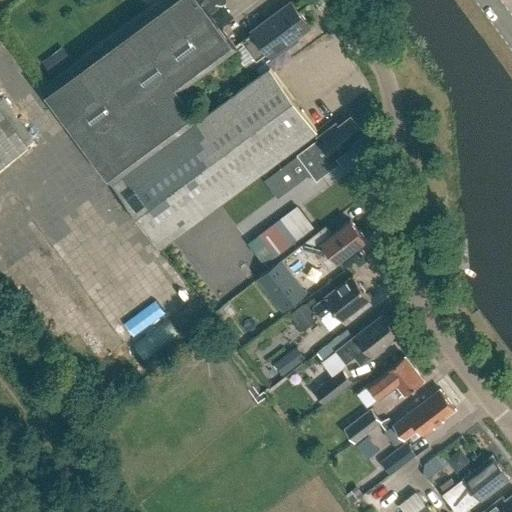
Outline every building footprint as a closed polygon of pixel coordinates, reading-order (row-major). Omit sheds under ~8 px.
[(180,90),(236,48),(210,14),(218,8),(219,4),(224,5),(224,0),(161,0),(41,89),(159,246),(317,130),(270,67),(199,119),(180,90)] [(291,2),(250,32),(252,33),(241,41),(256,60),(267,52),(271,58),(298,39),(296,36),(309,26),(291,2)] [(43,64),(53,76),(64,68),(55,55),(43,64)] [(0,167),(29,146),(0,106),(0,167)] [(338,127),(336,124),(319,137),(297,154),(316,180),(339,162),(335,157),(348,147),(347,145),(363,133),(351,117),(338,127)] [(275,256),(313,227),(297,206),(259,234),(275,256)] [(325,225),(300,245),(314,262),(318,259),(326,269),(336,261),(337,261),(365,239),(350,219),(331,234),(325,225)] [(307,292),(282,258),(257,277),(282,311),(307,292)] [(324,299),(325,300),(313,310),(329,330),(370,298),(354,277),(324,299)] [(153,302),(121,319),(128,332),(160,315),(153,302)] [(292,313),(304,330),(315,322),(303,305),(292,313)] [(377,357),(385,350),(383,347),(399,335),(384,316),(358,336),(357,336),(338,350),(348,363),(356,356),(363,365),(376,355),(377,357)] [(146,361),(181,335),(170,321),(135,346),(146,361)] [(283,375),(305,358),(296,346),(274,363),(283,375)] [(405,355),(387,369),(387,370),(368,385),(379,399),(398,384),(406,394),(424,380),(405,355)] [(324,403),(352,382),(342,369),(314,390),(324,403)] [(443,418),(456,407),(442,389),(441,386),(392,423),(389,418),(381,421),(380,422),(385,429),(383,429),(395,445),(404,439),(418,428),(422,433),(432,425),(434,427),(444,420),(443,418)] [(380,422),(381,421),(372,408),(344,428),(354,442),(380,422)] [(390,474),(416,454),(406,442),(380,461),(390,474)] [(464,477),(465,478),(455,484),(450,478),(440,485),(445,492),(443,494),(456,511),(464,511),(481,499),(482,499),(509,478),(493,456),(464,477)] [(350,500),(362,491),(356,483),(344,492),(350,500)] [(376,511),(372,506),(363,511),(433,511),(428,504),(427,506),(416,491),(399,504),(404,511),(376,511)] [(511,511),(511,495),(502,503),(499,500),(482,511),(511,511)]
